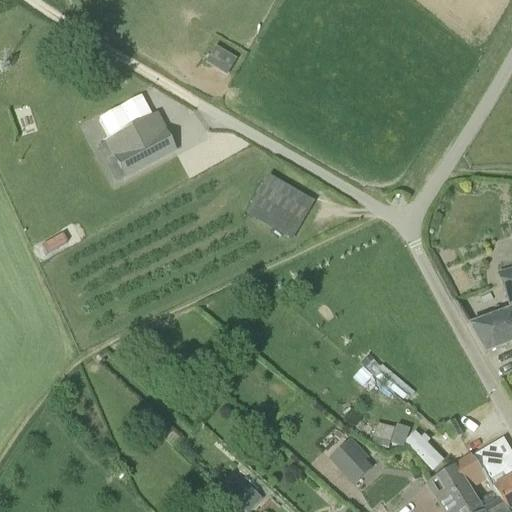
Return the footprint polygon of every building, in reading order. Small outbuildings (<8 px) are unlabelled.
[(215,47),(207,64),(231,76),(239,59),(215,47)] [(96,149),(115,184),(174,152),(155,117),(96,149)] [(253,211),(294,235),(312,204),(271,180),(253,211)] [(511,269),(497,274),(508,311),(496,316),(496,318),(468,329),(484,357),(511,345),(511,269)] [(362,370),(352,380),(362,389),(371,379),(362,370)] [(444,428),(452,443),(461,438),(453,423),(444,428)] [(394,431),(377,426),(371,446),(388,451),(394,431)] [(404,444),(433,473),(443,463),(427,446),(430,443),(424,436),(421,439),(415,433),(404,444)] [(347,444),(329,462),(348,482),(366,464),(347,444)] [(475,458),(508,511),(511,511),(511,458),(506,462),(496,445),(475,458)] [(473,458),(454,469),(464,485),(483,473),(473,458)] [(478,511),(452,470),(426,486),(442,511),(478,511)] [(116,475),(120,481),(126,477),(123,471),(116,475)] [(245,511),(251,511),(262,501),(247,487),(234,501),(245,511)]
